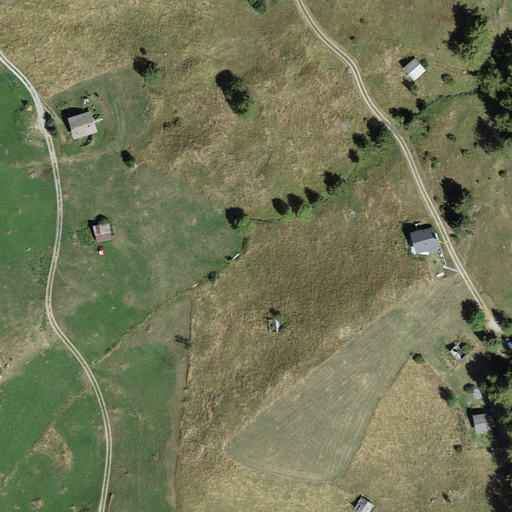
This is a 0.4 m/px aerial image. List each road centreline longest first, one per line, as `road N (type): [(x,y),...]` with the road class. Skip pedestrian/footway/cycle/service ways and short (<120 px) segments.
road 1 (track): [(0,53),(34,93),(50,141),(60,204),(49,311),(103,409),(102,511)]
road 2 (track): [(300,0),(312,28),(350,62),(366,110),(397,139),(448,248),(496,325)]
